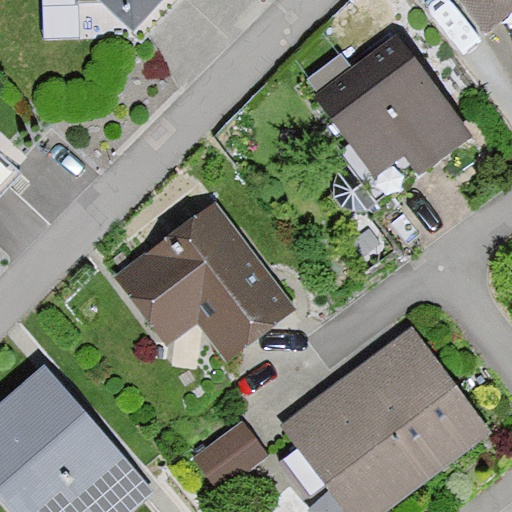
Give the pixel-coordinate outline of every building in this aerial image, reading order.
[(77,0),(77,2),(110,1),(131,21),(151,0),(77,0)] [(317,100),(387,194),(467,134),(397,41),(317,100)] [(125,280),(158,323),(190,300),(228,351),(283,309),(212,214),(125,280)] [(303,443),(282,459),(311,498),(332,481),(355,511),(370,511),(478,431),(419,353),(319,428),(307,412),(290,424),(303,443)] [(25,511),(109,511),(135,490),(43,384),(0,421),(0,489),(3,486),(25,511)] [(240,431),(201,460),(219,484),(258,455),(240,431)] [(258,511),(310,511),(288,486),(258,511)]
